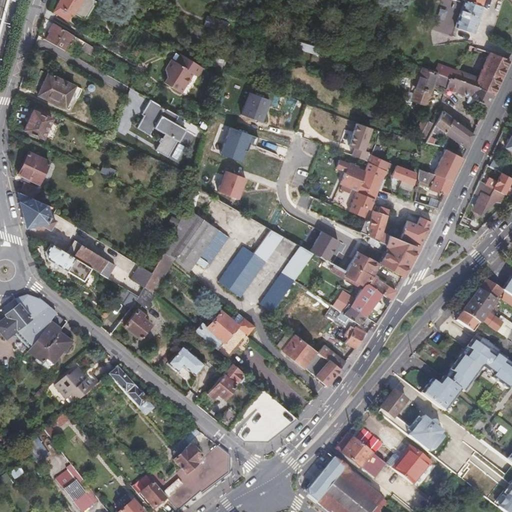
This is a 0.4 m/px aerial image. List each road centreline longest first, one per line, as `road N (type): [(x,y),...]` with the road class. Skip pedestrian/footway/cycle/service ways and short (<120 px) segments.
road 1 (residential): [(269,481),(23,276)]
road 2 (secondary): [(269,481),(327,432),(477,257)]
road 3 (residential): [(511,74),(395,312)]
road 4 (secondary): [(395,312),(269,481)]
